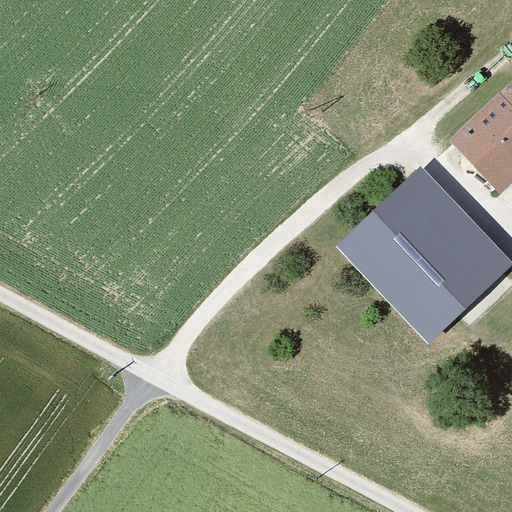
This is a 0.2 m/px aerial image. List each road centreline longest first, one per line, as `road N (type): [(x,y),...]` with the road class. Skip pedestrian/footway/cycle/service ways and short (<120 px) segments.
road 1 (track): [(378,511),(0,307)]
road 2 (track): [(58,511),(148,387)]
